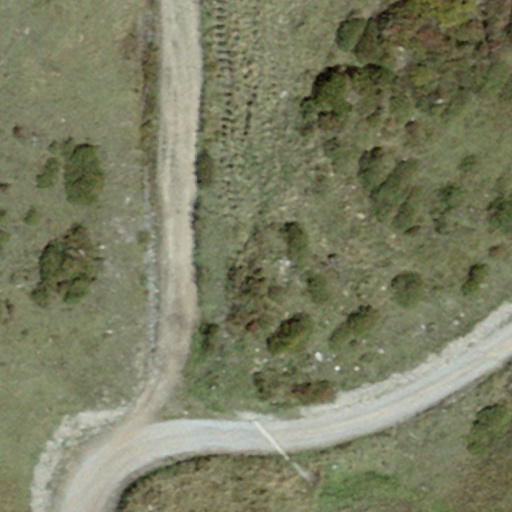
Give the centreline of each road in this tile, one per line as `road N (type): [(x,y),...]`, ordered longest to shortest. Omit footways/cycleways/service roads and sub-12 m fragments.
road 1 (track): [(511,342),(418,401),(302,439),(166,438),(102,465),(87,511)]
road 2 (track): [(166,438),(189,257),(199,48),(190,0)]
